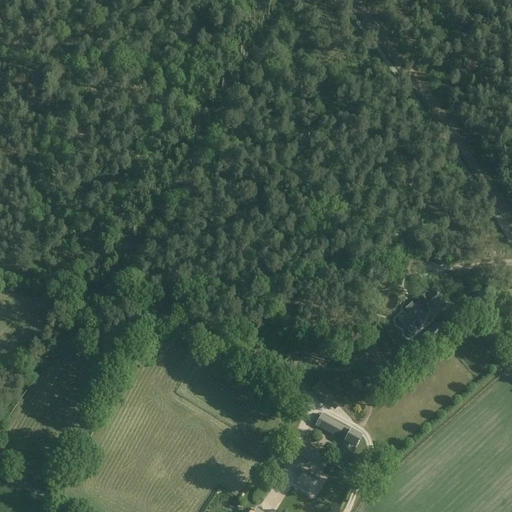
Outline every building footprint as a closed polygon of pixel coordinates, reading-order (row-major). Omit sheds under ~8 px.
[(412,303),(405,309),(410,315),(416,322),(420,327),(427,322),(426,320),(430,316),(432,318),(445,307),(433,294),(427,299),(424,296),(418,301),(419,302),(414,306),(412,303)] [(416,322),(410,315),(406,318),(404,316),(398,321),(411,336),(417,331),(412,325),(416,322)] [(430,343),(443,332),(437,325),(424,336),(430,343)] [(319,383),(311,391),(324,405),(332,398),(319,383)] [(336,388),(332,391),(337,399),(341,396),(336,388)] [(341,473),(361,439),(322,416),(315,427),(347,446),(333,468),(341,473)] [(317,452),(300,442),(294,453),(310,463),(317,452)] [(324,457),(320,464),(326,467),(329,460),(324,457)] [(319,480),(303,471),(295,483),(311,493),(319,480)]
